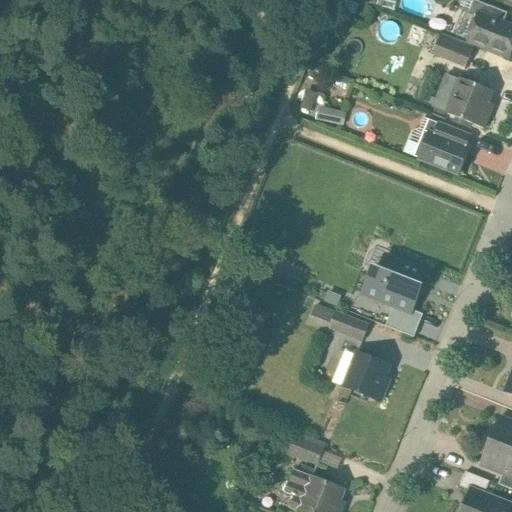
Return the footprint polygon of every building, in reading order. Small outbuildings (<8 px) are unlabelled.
[(507,13),(474,0),(469,12),(478,16),(479,15),(503,25),(507,13)] [(511,28),(503,25),(479,15),(478,16),(477,18),(473,20),(467,33),(470,38),(468,41),(509,57),(511,50),(511,28)] [(474,47),(441,34),(439,39),(472,53),(474,47)] [(472,53),(439,39),(433,54),(467,67),(472,53)] [(493,92),(462,80),(448,115),(484,129),(490,115),(485,113),(493,92)] [(471,137),(439,124),(434,135),(434,136),(446,140),(445,142),(464,150),(466,149),(471,137)] [(464,150),(445,142),(446,140),(434,136),(434,135),(429,133),(428,136),(423,137),(421,144),(423,147),(418,159),(459,175),(466,157),(463,150),(464,150)] [(423,271),(397,261),(386,257),(380,271),(374,269),(370,279),(363,295),(381,302),(380,304),(397,311),(398,308),(411,313),(417,297),(421,287),(417,286),(423,271)] [(369,326),(338,314),(332,328),(364,340),(369,326)] [(391,366),(359,354),(346,389),(382,403),(387,391),(382,389),(391,366)] [(511,422),(499,418),(490,441),(511,449),(511,422)] [(325,448),(293,435),(287,449),(319,461),(325,448)] [(511,449),(490,441),(480,467),(505,476),(511,479),(511,449)] [(344,490),(294,470),(290,482),(287,481),(281,485),(283,492),(285,493),(285,494),(290,496),(290,497),(292,500),(293,500),(291,507),(290,507),(290,509),(297,511),(339,511),(336,511),(339,502),(340,502),(344,490)] [(490,481),(465,472),(459,487),(470,491),(474,492),(475,489),(485,493),(490,481)] [(511,479),(505,476),(502,486),(511,489),(511,479)] [(511,503),(485,493),(475,489),(474,492),(470,491),(461,511),(509,511),(511,505),(511,503)]
